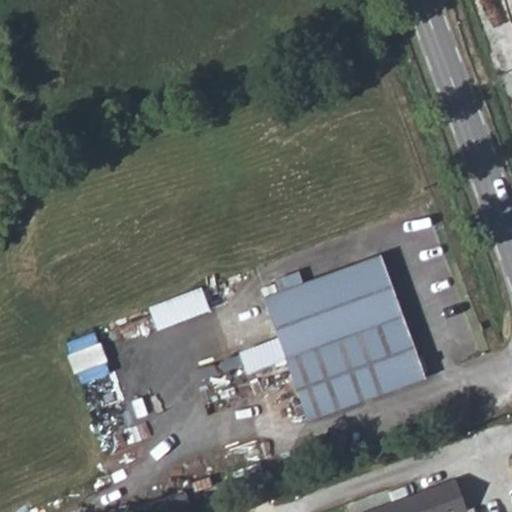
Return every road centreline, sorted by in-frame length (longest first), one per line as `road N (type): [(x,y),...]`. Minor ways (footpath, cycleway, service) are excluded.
road 1 (secondary): [(421,0),(511,249)]
road 2 (unknown): [(511,431),(291,511)]
